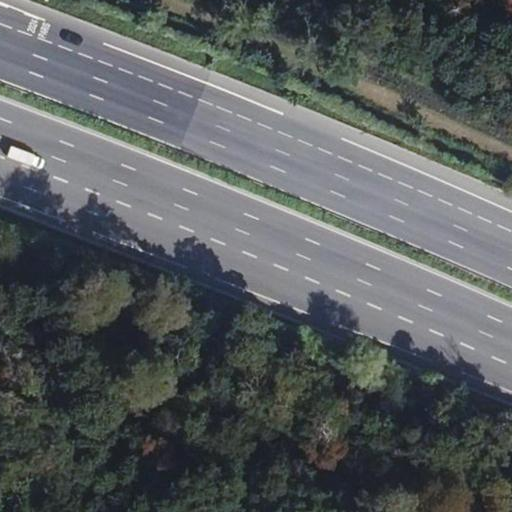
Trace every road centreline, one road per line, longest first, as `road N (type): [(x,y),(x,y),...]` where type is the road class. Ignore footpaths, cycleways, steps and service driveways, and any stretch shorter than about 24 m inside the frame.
road 1 (motorway): [(0,138),(234,227),(511,349)]
road 2 (motorway): [(511,250),(0,40)]
